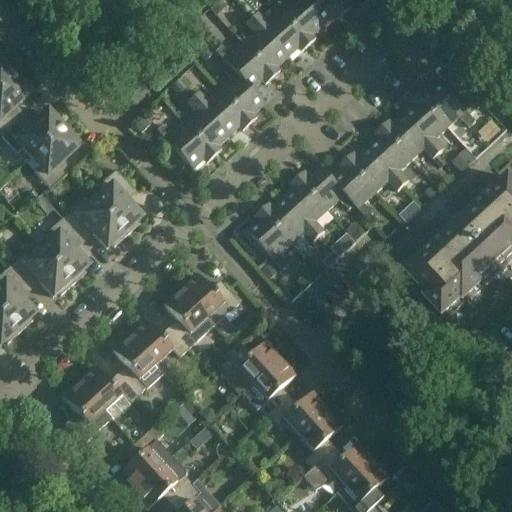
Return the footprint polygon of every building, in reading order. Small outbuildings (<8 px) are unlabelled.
[(323,29),(297,0),(287,0),(291,4),(280,14),(310,47),(316,42),(313,38),(323,29)] [(337,23),(345,15),(331,0),(297,0),(323,29),(334,19),(337,23)] [(348,6),(354,0),(331,0),(345,15),(351,10),(348,6)] [(216,17),(227,8),(221,1),(210,11),(216,17)] [(301,55),(310,47),(280,14),(266,26),(257,16),(252,21),(288,61),(298,51),(301,55)] [(288,61),(252,21),(246,26),(255,36),(243,47),(273,80),(280,74),(277,70),(288,61)] [(215,54),(228,68),(252,92),(263,83),(266,87),(273,80),(243,47),(231,58),(222,48),(215,54)] [(209,51),(201,58),(205,63),(213,56),(209,51)] [(0,91),(19,75),(7,62),(4,65),(0,60),(0,91)] [(265,107),(252,92),(228,68),(223,73),(232,83),(220,94),(250,127),(257,121),(254,117),(265,107)] [(0,137),(1,139),(21,121),(13,112),(31,95),(27,90),(30,88),(19,75),(0,91),(0,137)] [(177,84),(170,90),(178,98),(184,93),(177,84)] [(448,93),(440,85),(429,95),(425,91),(418,98),(448,131),(461,120),(470,130),(476,124),(470,118),(480,110),(479,109),(483,106),(477,100),(474,102),(457,84),(448,93)] [(243,134),(250,127),(220,94),(208,105),(198,95),(193,100),(229,140),(240,130),(243,134)] [(404,118),(440,157),(445,152),(436,142),(448,131),(418,98),(411,104),(414,108),(404,118)] [(229,140),(193,100),(187,105),(196,115),(184,126),(214,159),(221,153),(218,149),(229,140)] [(23,151),(31,161),(67,128),(56,116),(52,119),(48,114),(29,131),(21,121),(1,139),(17,157),(23,151)] [(440,157),(404,118),(393,127),(390,124),(383,130),(413,163),(425,152),(434,162),(440,157)] [(134,129),(140,136),(150,127),(144,120),(134,129)] [(207,166),(214,159),(184,126),(172,137),(163,127),(157,133),(193,172),(204,162),(207,166)] [(78,141),(67,128),(31,161),(40,170),(34,175),(50,193),(69,175),(61,166),(79,149),(75,144),(78,141)] [(413,163),(383,130),(376,137),(379,140),(368,150),(404,189),(410,184),(401,174),(413,163)] [(347,162),(377,196),(389,184),(398,195),(404,189),(368,150),(357,159),(354,156),(347,162)] [(475,163),(466,153),(452,165),(461,176),(475,163)] [(438,160),(433,165),(439,170),(444,166),(438,160)] [(377,196),(347,162),(340,169),(343,172),(333,182),(355,208),(368,222),(374,217),(365,207),(377,196)] [(350,213),(355,208),(333,182),(320,167),(309,178),(305,174),(298,181),(328,214),(340,203),(350,213)] [(116,173),(107,182),(99,189),(104,195),(95,203),(127,239),(140,228),(137,224),(142,220),(125,201),(134,193),(116,173)] [(511,180),(510,179),(406,275),(427,298),(425,301),(443,321),(454,311),(455,312),(511,260),(511,180)] [(284,200),(320,240),(325,235),(316,225),(328,214),(298,181),(291,187),(294,191),(284,200)] [(431,190),(425,196),(431,203),(437,197),(431,190)] [(263,213),(293,246),(305,235),(314,245),(320,240),(284,200),(273,210),(270,206),(263,213)] [(80,206),(63,222),(81,241),(90,233),(107,251),(112,247),(115,250),(127,239),(95,203),(85,212),(80,206)] [(407,226),(414,219),(408,212),(400,219),(407,226)] [(293,246),(263,213),(255,219),(259,223),(247,233),(283,273),(290,267),(280,257),(293,246)] [(71,250),(81,241),(63,222),(45,237),(51,243),(41,252),(74,287),(86,276),(83,273),(88,268),(71,250)] [(357,244),(366,236),(361,229),(354,229),(348,235),(357,244)] [(336,247),(331,251),(339,260),(347,253),(342,247),(336,247)] [(27,254),(10,270),(27,289),(36,281),(53,300),(58,295),(61,299),(74,287),(41,252),(32,260),(27,254)] [(328,271),(339,261),(334,255),(323,264),(328,271)] [(278,275),(270,266),(262,274),(270,282),(278,275)] [(0,313),(20,335),(33,324),(30,321),(35,316),(18,298),(27,289),(10,270),(0,278),(0,313)] [(223,288),(214,296),(197,277),(184,289),(186,292),(183,295),(207,322),(214,330),(240,306),(223,288)] [(164,308),(180,326),(172,334),(188,353),(214,330),(207,322),(183,295),(179,298),(177,296),(164,308)] [(0,347),(5,344),(8,347),(20,335),(0,313),(0,347)] [(180,361),(188,353),(172,334),(163,342),(146,323),(133,335),(135,338),(132,341),(156,368),(173,353),(180,361)] [(113,354),(129,372),(121,380),(137,399),(146,391),(147,392),(164,377),(156,368),(132,341),(128,344),(126,342),(113,354)] [(240,399),(252,388),(279,363),(276,359),(278,357),(266,344),(248,361),(240,352),(221,369),(226,375),(222,379),(240,399)] [(252,388),(267,404),(259,411),(267,420),(286,403),(278,395),(297,378),(285,364),(282,367),(279,363),(252,388)] [(121,380),(112,388),(95,370),(82,382),(84,384),(81,387),(105,414),(112,422),(113,423),(130,408),(129,407),(137,399),(121,380)] [(112,422),(105,414),(81,387),(77,390),(75,388),(62,400),(78,418),(69,426),(86,445),(95,437),(112,422)] [(286,403),(267,420),(281,436),(290,430),(298,439),(325,414),(322,410),(324,408),(312,395),(294,412),(286,403)] [(332,454),(324,446),(343,429),(331,415),(328,418),(325,414),(298,439),(313,455),(305,462),(313,471),(332,454)] [(131,490),(135,494),(171,461),(155,445),(163,438),(155,429),(127,454),(135,463),(117,479),(129,493),(131,490)] [(206,430),(198,438),(202,442),(208,443),(213,438),(206,430)] [(344,489),(371,465),(368,461),(370,459),(358,446),(340,463),(332,454),(313,471),(303,480),(315,494),(337,481),(344,489)] [(100,461),(92,469),(99,476),(107,469),(100,461)] [(146,511),(148,511),(166,496),(174,505),(192,488),(184,479),(185,478),(171,461),(135,494),(138,498),(136,500),(146,511)] [(371,511),(378,505),(371,497),(389,480),(377,466),(375,469),(371,465),(344,489),(337,497),(350,511),(371,511)] [(217,511),(218,511),(195,486),(192,488),(174,505),(180,511),(217,511)]
